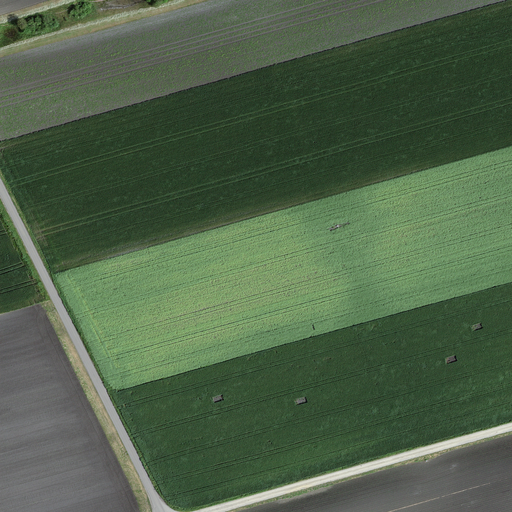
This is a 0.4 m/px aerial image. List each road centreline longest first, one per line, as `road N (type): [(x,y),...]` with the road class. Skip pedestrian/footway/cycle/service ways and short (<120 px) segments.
road 1 (track): [(0,183),(162,511)]
road 2 (track): [(208,511),(511,426)]
